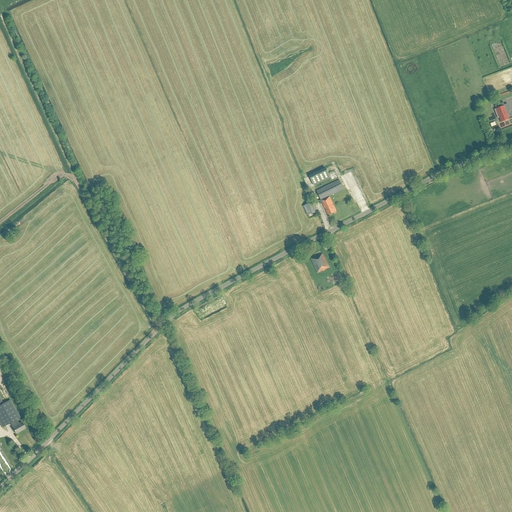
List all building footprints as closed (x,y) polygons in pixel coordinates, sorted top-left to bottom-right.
[(504,65),(511,62),(511,61),(505,39),(497,42),(504,65)] [(504,105),(503,102),(495,105),(496,109),(494,110),(498,119),(499,118),(501,122),(509,119),(506,112),(510,111),(507,104),(504,105)] [(309,176),(314,186),(330,178),(325,168),(309,176)] [(339,181),(319,190),(316,191),(321,201),(319,202),(320,205),(322,204),(328,216),(336,212),(329,197),(343,190),(339,181)] [(366,191),(358,194),(365,211),(372,208),(366,191)] [(303,206),(307,216),(315,212),(311,203),(303,206)] [(317,273),(319,272),(329,268),(322,254),(311,260),(317,273)] [(11,396),(3,382),(0,383),(0,393),(2,396),(0,397),(0,405),(6,402),(5,400),(11,396)] [(10,400),(6,402),(0,405),(0,423),(2,428),(10,423),(12,428),(16,434),(25,429),(22,422),(19,424),(17,420),(20,418),(10,400)]
